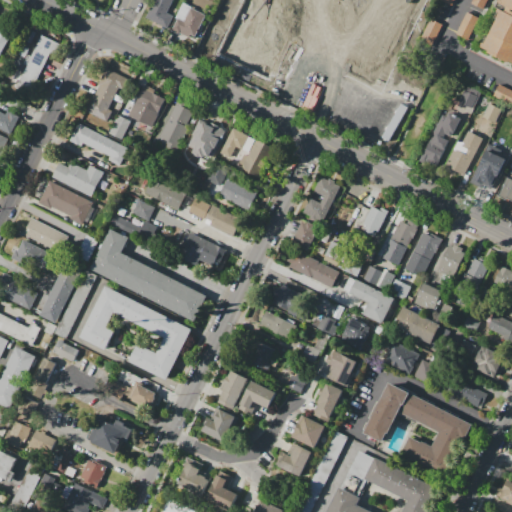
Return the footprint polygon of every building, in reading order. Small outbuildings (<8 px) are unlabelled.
[(153,0),(172,0),(166,12),(173,16),(166,28),(145,17),(153,0)] [(242,0),(225,0),(205,48),(219,55),(242,0)] [(270,7),(254,0),(253,0),(228,61),(261,75),(287,15),(270,8),(270,7)] [(317,14),(286,0),(274,0),(271,6),(297,18),(269,81),(284,88),(317,14)] [(471,3),(472,0),(487,0),(483,9),(471,3)] [(511,0),(511,8),(508,6),(498,1),(498,0),(511,0)] [(172,29),(177,18),(183,21),(190,7),(205,14),(194,36),(190,34),(188,37),(172,29)] [(498,8),(505,11),(511,14),(511,62),(508,60),(507,62),(487,52),(488,50),(480,46),(482,42),(484,43),(490,30),(491,31),(500,12),(497,10),(498,8)] [(467,12),(478,18),(467,39),(456,34),(467,12)] [(442,24),(432,44),(420,38),(429,18),(442,24)] [(0,31),(9,36),(0,52),(0,31)] [(25,59),(27,54),(31,56),(42,35),(56,42),(61,44),(55,55),(50,52),(42,68),(25,59)] [(18,82),(26,66),(22,64),(25,59),(42,68),(31,89),(18,82)] [(97,90),(99,85),(98,84),(106,67),(128,79),(122,90),(119,88),(114,98),(97,90)] [(329,104),(346,113),(358,89),(340,81),(329,104)] [(129,115),(145,84),(155,89),(153,93),(165,99),(151,127),(129,115)] [(499,84),(511,90),(511,105),(492,96),(499,84)] [(459,101),(471,108),(479,91),(467,85),(459,101)] [(114,98),(108,109),(112,111),(107,121),(85,110),(93,94),(94,95),(97,90),(114,98)] [(378,100),(362,94),(351,123),(367,129),(378,100)] [(178,99),(189,105),(187,108),(194,111),(186,125),(189,127),(176,152),(164,146),(167,141),(159,136),(178,99)] [(500,108),(488,103),(483,117),(494,122),(500,108)] [(400,113),(384,107),(373,134),(390,141),(400,113)] [(10,133),(0,128),(0,111),(5,114),(7,110),(19,116),(10,133)] [(460,117),(434,168),(418,160),(444,110),(460,117)] [(121,139),(109,133),(118,115),(131,121),(121,139)] [(188,145),(194,135),(192,134),(200,119),(210,124),(212,122),(219,126),(224,129),(223,130),(226,131),(212,158),(205,154),(204,158),(200,156),(199,157),(195,155),(196,154),(193,152),(194,148),(188,145)] [(78,123),(128,148),(119,165),(108,159),(110,156),(83,142),(81,146),(69,140),(78,123)] [(233,128),(255,140),(248,153),(236,146),(230,158),(220,152),(233,128)] [(481,138),(463,174),(444,164),(452,149),(456,151),(467,130),(481,138)] [(0,133),(9,138),(0,156),(0,133)] [(256,139),(274,147),(259,177),(241,169),(256,139)] [(496,176),(490,188),(482,184),(480,187),(469,181),(490,139),(511,149),(497,177),(496,176)] [(52,176),(59,162),(68,167),(69,164),(72,165),(74,163),(87,170),(89,164),(104,172),(91,196),(52,176)] [(143,194),(152,175),(187,193),(178,211),(143,194)] [(505,176),(511,179),(511,200),(505,197),(504,199),(496,194),(505,176)] [(322,199),(323,196),(313,191),(320,177),(327,180),(329,178),(335,181),(334,183),(339,186),(340,186),(331,204),(322,199)] [(227,178),(255,192),(246,209),(219,195),(227,178)] [(61,211),(51,206),(50,208),(38,202),(49,180),(71,191),(61,211)] [(71,191),(93,202),(82,225),(70,218),(71,216),(61,211),(71,191)] [(196,198),(239,219),(231,235),(188,213),(196,198)] [(331,204),(322,222),(316,219),(315,221),(309,218),(310,216),(302,212),(310,198),(320,203),(322,199),(331,204)] [(138,199),(155,207),(149,221),(132,213),(138,199)] [(371,206),(379,210),(381,207),(388,211),(376,235),(360,228),(371,206)] [(118,207),(130,213),(127,219),(115,214),(118,207)] [(114,214),(142,227),(145,221),(156,226),(148,242),(110,224),(114,214)] [(31,217),(42,223),(33,241),(22,235),(31,217)] [(399,220),(406,223),(408,220),(418,225),(416,228),(417,229),(407,248),(389,239),(399,220)] [(308,250),(291,242),(302,221),(306,223),(307,221),(314,225),(313,227),(318,229),(308,250)] [(42,223),(54,229),(45,247),(33,241),(42,223)] [(54,229),(65,234),(56,252),(45,247),(54,229)] [(193,321),(91,269),(111,229),(128,238),(121,252),(206,296),(193,321)] [(423,232),(429,235),(431,233),(443,239),(436,253),(435,252),(431,260),(413,251),(423,232)] [(191,233),(225,249),(217,268),(197,258),(194,264),(180,257),(191,233)] [(65,234),(76,240),(67,258),(56,252),(65,234)] [(99,240),(89,261),(77,255),(87,234),(99,240)] [(30,267),(11,258),(15,249),(18,250),(23,239),(40,247),(30,267)] [(337,268),(321,259),(332,239),(348,248),(337,268)] [(407,248),(397,268),(380,259),(389,239),(407,248)] [(448,245),(452,246),(454,244),(463,248),(461,251),(465,253),(452,278),(436,270),(448,245)] [(40,247),(56,256),(46,275),(30,267),(40,247)] [(338,272),(331,287),(289,266),(291,263),(288,261),(292,253),(295,254),(297,251),(338,272)] [(431,260),(422,277),(405,268),(413,251),(431,260)] [(488,265),(477,287),(474,285),(463,305),(451,299),(465,273),(466,273),(474,258),(488,265)] [(83,269),(56,323),(40,315),(67,261),(83,269)] [(382,273),(376,285),(363,278),(369,266),(382,273)] [(511,289),(494,281),(501,266),(511,271),(511,289)] [(13,301),(0,294),(0,285),(2,282),(0,281),(0,279),(4,272),(23,281),(13,301)] [(381,324),(362,314),(367,303),(343,291),(351,277),(394,299),(381,324)] [(391,280),(386,290),(379,286),(384,277),(391,280)] [(411,286),(404,300),(388,292),(395,278),(411,286)] [(23,281),(39,290),(29,309),(13,301),(23,281)] [(424,282),(443,291),(433,311),(413,302),(424,282)] [(281,284),(314,300),(304,320),(271,304),(274,297),(271,296),(275,287),(279,288),(281,284)] [(105,286),(191,329),(165,380),(128,361),(137,343),(155,353),(163,338),(114,314),(107,329),(114,333),(105,350),(79,337),(105,286)] [(403,306),(441,325),(431,346),(393,327),(403,306)] [(267,311),(297,327),(290,342),(259,326),(267,311)] [(6,333),(0,330),(0,313),(13,319),(6,333)] [(481,319),(474,333),(462,327),(469,313),(481,319)] [(511,322),(511,342),(503,338),(504,336),(488,328),(495,313),(511,322)] [(323,314),(334,320),(332,324),(338,327),(333,336),(311,325),(315,318),(320,320),(323,314)] [(13,319),(28,327),(29,325),(30,326),(31,323),(41,328),(32,346),(6,333),(13,319)] [(361,350),(341,339),(351,319),(372,329),(361,350)] [(0,336),(9,340),(0,357),(0,336)] [(52,352),(58,339),(60,340),(61,339),(65,341),(64,342),(79,350),(73,362),(52,352)] [(464,339),(475,345),(469,357),(458,351),(464,339)] [(393,340),(420,353),(409,374),(383,361),(393,340)] [(274,349),(267,363),(270,364),(267,370),(247,360),(257,341),(274,349)] [(308,344),(321,351),(314,364),(301,357),(308,344)] [(482,345),(505,356),(494,377),(477,369),(478,366),(476,365),(477,362),(474,361),(482,345)] [(0,378),(16,346),(36,356),(10,408),(0,403),(0,378)] [(357,362),(344,388),(327,379),(340,354),(357,362)] [(44,357),(55,363),(45,383),(34,377),(44,357)] [(422,359),(429,362),(430,360),(439,364),(429,383),(414,375),(422,359)] [(300,392),(308,375),(295,369),(287,386),(300,392)] [(248,378),(232,410),(216,402),(223,390),(219,388),(225,375),(228,376),(231,370),(248,378)] [(45,383),(34,377),(27,391),(40,398),(47,384),(45,383)] [(487,394),(483,402),(480,401),(478,405),(447,390),(454,377),(487,394)] [(136,380),(159,391),(158,393),(160,394),(153,409),(128,397),(128,396),(125,394),(122,399),(107,392),(114,380),(132,389),(136,380)] [(251,381),(274,392),(267,407),(256,401),(248,415),(237,409),(251,381)] [(389,382),(410,392),(473,424),(448,473),(402,450),(410,436),(421,441),(422,440),(432,446),(439,432),(399,412),(388,433),(387,432),(383,442),(364,432),(389,382)] [(343,391),(327,423),(311,415),(327,383),(343,391)] [(38,403),(30,418),(19,413),(26,397),(38,403)] [(202,430),(205,424),(203,423),(206,417),(210,419),(216,407),(238,418),(226,442),(202,430)] [(0,422),(0,408),(13,415),(8,426),(0,422)] [(326,427),(315,449),(293,439),(305,416),(326,427)] [(88,443),(101,419),(130,434),(117,458),(88,443)] [(297,446),(312,453),(299,479),(284,471),(297,446)] [(0,450),(16,458),(6,480),(0,476),(0,450)] [(64,452),(77,457),(69,475),(56,469),(64,452)] [(201,496),(173,483),(186,457),(195,461),(195,460),(203,464),(200,470),(211,476),(201,496)] [(326,511),(339,486),(361,497),(357,504),(373,511),(403,511),(409,500),(365,478),(376,457),(442,490),(430,511),(326,511)] [(88,460),(97,464),(98,462),(107,466),(96,488),(83,481),(84,479),(80,477),(88,460)] [(219,469),(232,476),(226,489),(238,494),(231,510),(206,498),(219,469)] [(507,477),(511,479),(511,504),(498,497),(498,495),(496,494),(499,487),(502,488),(507,477)] [(75,483),(106,499),(101,509),(90,503),(85,511),(71,511),(63,508),(75,483)] [(160,511),(169,495),(203,511),(160,511)] [(253,511),(260,498),(284,510),(283,511),(253,511)]
